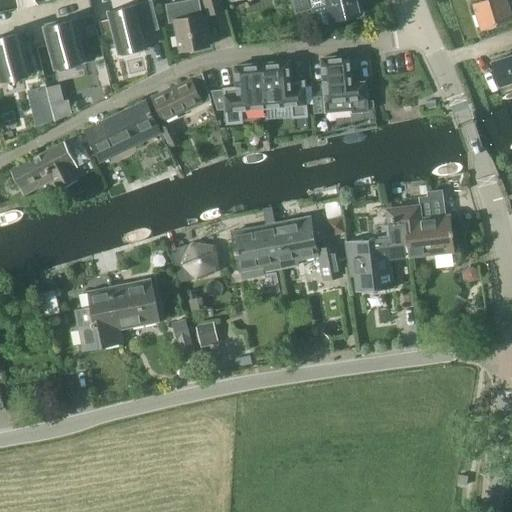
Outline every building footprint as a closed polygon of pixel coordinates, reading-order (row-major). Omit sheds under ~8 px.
[(194,0),(172,0),(175,13),(196,9),(194,0)] [(203,0),(207,14),(222,9),(219,0),(203,0)] [(326,0),(328,4),(314,7),(319,28),(334,24),(333,20),(363,12),(360,0),(326,0)] [(482,0),(474,3),(482,27),(511,17),(511,13),(507,0),(482,0)] [(141,2),(112,8),(121,50),(126,49),(127,52),(147,48),(146,45),(151,44),(141,2)] [(203,12),(176,17),(182,49),(209,44),(203,12)] [(77,17),(48,23),(48,25),(57,66),(87,59),(77,17)] [(5,33),(0,34),(0,64),(3,78),(32,71),(23,30),(23,29),(5,33)] [(511,54),(493,61),(500,84),(511,80),(511,54)] [(353,83),(350,55),(322,57),(327,110),(353,108),(354,111),(368,109),(365,81),(353,83)] [(290,60),(262,63),(267,107),(292,104),(293,116),(307,115),(304,81),(292,82),(290,60)] [(225,88),(212,89),(218,109),(227,108),(228,122),(242,121),(241,109),(267,107),(262,63),(235,65),(237,87),(225,88)] [(201,105),(211,100),(202,72),(153,96),(165,120),(200,102),(201,105)] [(47,86),(28,90),(31,101),(49,96),(47,87),(47,86)] [(69,99),(51,103),(55,121),(72,113),(69,99)] [(145,100),(86,129),(101,160),(120,151),(133,145),(161,131),(145,100)] [(171,123),(162,128),(171,146),(180,141),(171,123)] [(220,130),(212,132),(216,145),(223,142),(220,130)] [(59,189),(78,179),(72,167),(78,165),(66,140),(11,168),(24,193),(54,178),(59,189)] [(420,206),(406,207),(410,251),(410,256),(454,251),(451,216),(421,219),(420,206)] [(266,224),(233,231),(241,270),(263,266),(264,271),(281,268),(284,267),(275,223),(272,207),(269,208),(268,208),(263,209),(266,224)] [(390,235),(347,240),(349,261),(354,261),(357,290),(374,289),(374,291),(379,291),(378,288),(392,287),(389,258),(407,256),(406,252),(410,251),(406,207),(388,209),(390,235)] [(311,216),(275,223),(284,267),(298,264),(297,259),(320,254),(324,279),(342,275),(336,245),(317,248),(311,216)] [(346,233),(343,219),(329,222),(332,236),(346,233)] [(184,262),(199,277),(217,267),(213,246),(193,243),(184,262)] [(473,267),(468,267),(465,271),(465,276),(468,280),(474,280),(477,276),(477,271),(473,267)] [(151,278),(113,286),(121,328),(160,320),(151,278)] [(124,342),(121,328),(113,286),(89,291),(95,321),(79,325),(84,350),(124,342)] [(60,313),(55,290),(40,293),(46,316),(60,313)] [(412,292),(404,293),(405,305),(413,304),(412,292)] [(191,338),(187,321),(175,325),(180,341),(191,338)] [(218,343),(214,321),(197,325),(201,346),(218,343)]
